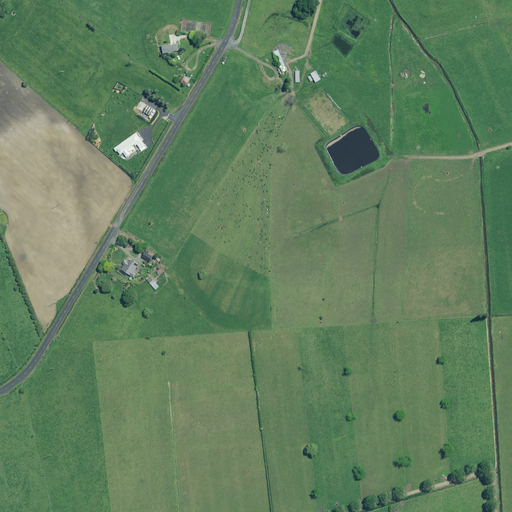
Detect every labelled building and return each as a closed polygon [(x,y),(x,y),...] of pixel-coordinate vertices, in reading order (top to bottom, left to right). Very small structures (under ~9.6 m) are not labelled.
[(163,54),(169,53),(169,54),(172,53),(172,52),(179,51),(178,44),(172,45),(172,44),(162,46),(163,54)] [(287,70),(278,50),(273,52),(280,68),(278,69),(280,73),(287,70)] [(311,74),(312,75),(311,76),(312,78),(313,77),(316,82),(321,80),(316,71),(311,74)] [(190,79),(184,76),(181,83),(187,85),(190,79)] [(153,257),(145,252),(142,257),(150,262),(153,257)] [(134,261),(131,259),(130,262),(126,259),(123,264),(124,265),(120,271),(127,276),(128,274),(134,278),(136,274),(133,272),(137,267),(133,264),(134,261)] [(159,287),(149,276),(146,279),(156,290),(159,287)]
